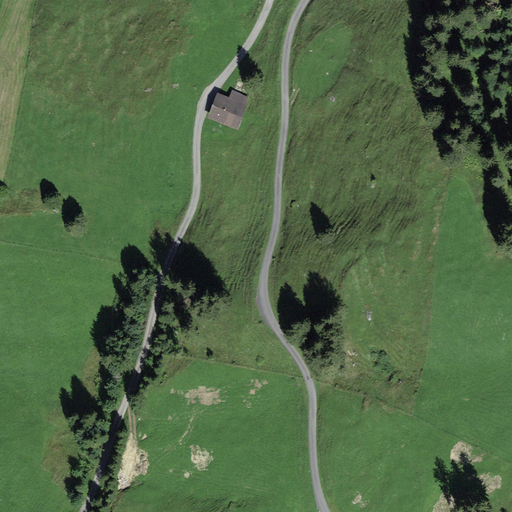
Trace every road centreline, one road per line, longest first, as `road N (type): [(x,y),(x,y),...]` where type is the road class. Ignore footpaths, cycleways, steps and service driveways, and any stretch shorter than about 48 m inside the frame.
road 1 (track): [(89,511),(201,197),(205,102),(254,44),(274,0)]
road 2 (track): [(308,0),(292,40),(283,211),(265,292),(270,315),(309,369),(318,483),(330,511)]
